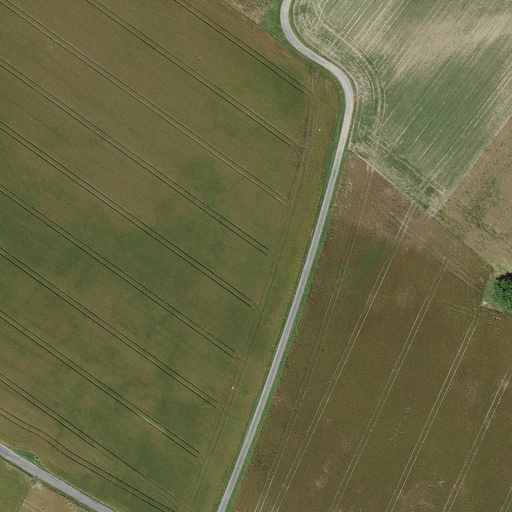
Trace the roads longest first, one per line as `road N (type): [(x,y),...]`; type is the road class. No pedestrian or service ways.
road 1 (track): [(286,0),(289,36),(338,73),(350,113),(284,340),(221,511)]
road 2 (unclassified): [(105,511),(0,449)]
